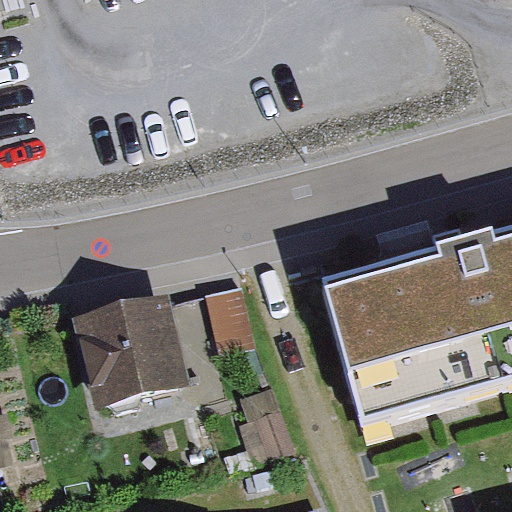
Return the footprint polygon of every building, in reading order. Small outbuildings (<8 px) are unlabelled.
[(385,262),(436,248),(434,241),(429,224),(379,238),(385,262)] [(436,248),(440,263),(467,256),(461,233),(434,241),(436,248)] [(440,263),(323,297),(363,440),(511,397),(511,243),(467,256),(440,263)] [(258,352),(244,292),(206,301),(220,361),(258,352)] [(170,304),(73,328),(97,420),(193,395),(170,304)] [(297,458),(274,392),(241,404),(249,426),(241,429),(257,472),(297,458)]
